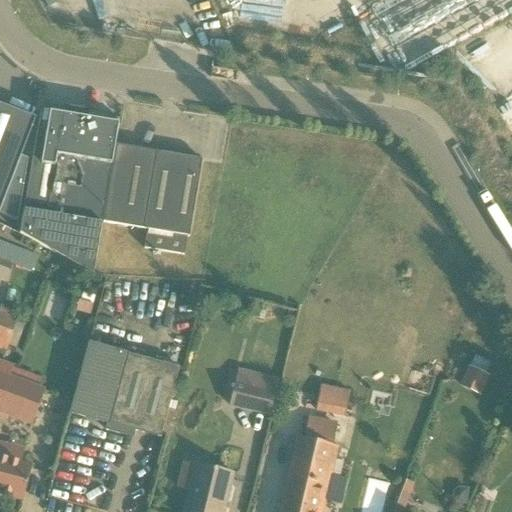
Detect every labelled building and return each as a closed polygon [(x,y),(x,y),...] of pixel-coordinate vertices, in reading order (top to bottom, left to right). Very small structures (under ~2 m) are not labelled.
[(0,214),(17,221),(28,159),(21,157),(35,119),(0,105),(0,214)] [(41,165),(54,167),(46,214),(24,210),(19,235),(93,275),(100,237),(119,125),(88,120),(89,111),(64,107),(63,115),(50,113),(41,165)] [(186,237),(189,238),(202,160),(116,146),(103,224),(147,231),(144,249),(183,255),(186,237)] [(0,240),(0,260),(29,273),(36,256),(0,240)] [(0,342),(5,344),(8,345),(16,322),(0,316),(0,342)] [(179,369),(126,354),(91,345),(89,345),(70,414),(108,424),(106,431),(107,431),(108,428),(125,432),(126,429),(161,438),(179,369)] [(486,374),(490,362),(471,354),(457,387),(481,397),(490,376),(486,374)] [(239,370),(236,383),(230,406),(269,416),(278,380),(239,370)] [(0,374),(0,495),(22,502),(32,467),(0,458),(0,446),(1,444),(0,444),(0,414),(31,426),(44,391),(4,376),(0,374)] [(321,385),(315,412),(346,418),(351,391),(321,385)] [(309,416),(308,421),(304,440),(298,439),(280,511),(321,511),(337,447),(331,446),(337,423),(309,416)] [(196,466),(190,491),(184,511),(223,511),(233,475),(196,466)]
